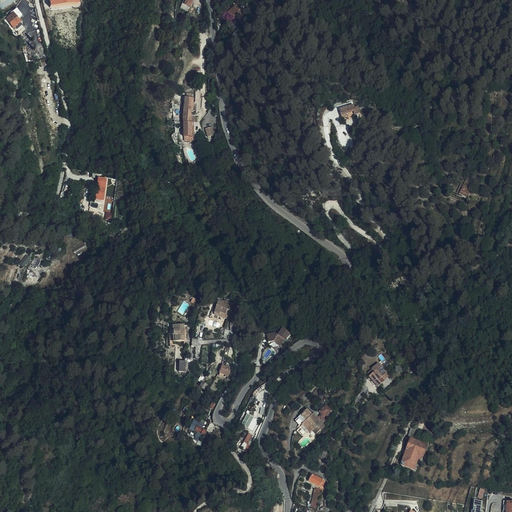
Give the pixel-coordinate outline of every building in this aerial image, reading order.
[(15,1),(14,0),(3,0),(0,2),(0,6),(2,9),(15,1)] [(34,8),(32,0),(26,0),(28,9),(34,8)] [(239,11),(235,8),(228,15),(237,24),(240,21),(239,20),(243,17),(244,18),(248,14),(247,13),(251,10),(247,5),(243,9),(243,8),(239,11)] [(21,22),(14,13),(6,19),(13,28),(21,22)] [(229,19),(224,14),(219,19),(224,24),(229,19)] [(191,138),(192,129),(190,129),(191,112),(193,112),(193,99),(184,98),(182,113),(183,137),(185,137),(185,139),(189,139),(189,137),(191,138)] [(215,135),(212,127),(205,129),(208,137),(215,135)] [(475,178),(470,175),(469,179),(465,187),(470,189),(475,178)] [(103,198),(105,181),(100,180),(99,188),(98,188),(97,198),(99,198),(103,198)] [(459,195),(461,196),(466,198),(469,191),(470,189),(465,187),(463,186),(459,195)] [(20,264),(25,267),(31,257),(26,254),(20,264)] [(215,314),(220,315),(220,313),(226,315),(227,310),(230,311),(231,307),(227,306),(223,305),(224,303),(218,302),(214,313),(215,314)] [(225,317),(220,315),(215,314),(214,315),(227,319),(230,311),(227,310),(226,315),(225,317)] [(184,335),(184,330),(183,325),(172,326),(173,342),(184,341),(184,335)] [(268,344),(289,342),(288,331),(267,333),(268,344)] [(377,365),(372,370),(374,372),(380,379),(386,374),(377,365)] [(233,368),(229,367),(229,369),(226,368),(224,374),(225,375),(229,376),(229,377),(230,377),(231,376),(233,368)] [(374,372),(370,377),(369,378),(378,387),(384,383),(380,379),(374,372)] [(323,416),(319,419),(323,423),(330,417),(328,415),(331,411),(326,405),(319,412),(321,414),(323,416)] [(312,431),(316,434),(325,425),(323,423),(319,419),(318,418),(314,414),(312,415),(307,410),(300,416),(306,421),(303,424),(302,425),(310,433),(312,431)] [(246,414),(241,425),(254,431),(259,419),(246,414)] [(306,421),(300,416),(295,421),(299,425),(300,424),(303,424),(306,421)] [(203,429),(196,426),(194,430),(197,432),(194,438),(199,440),(203,429)] [(410,440),(406,450),(408,451),(407,457),(411,459),(407,468),(413,470),(418,458),(419,455),(423,456),(427,446),(410,440)] [(408,451),(406,450),(402,461),(402,463),(402,465),(403,466),(404,467),(407,468),(411,459),(407,457),(408,451)] [(319,487),(322,480),(311,475),(308,482),(319,487)] [(317,508),(320,490),(318,489),(315,490),(311,507),(317,508)] [(480,511),(482,501),(473,500),(471,511),(480,511)] [(511,511),(511,502),(503,502),(502,511),(511,511)]
